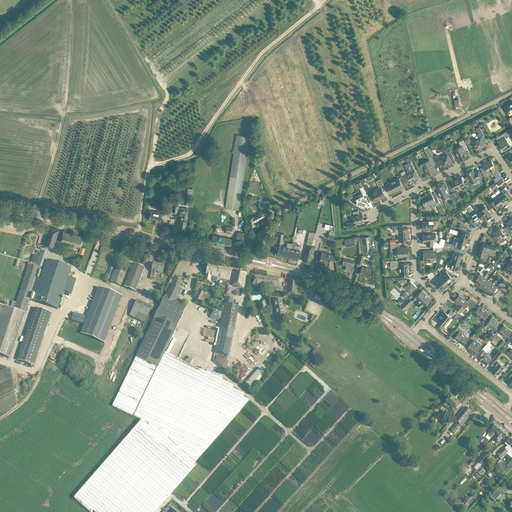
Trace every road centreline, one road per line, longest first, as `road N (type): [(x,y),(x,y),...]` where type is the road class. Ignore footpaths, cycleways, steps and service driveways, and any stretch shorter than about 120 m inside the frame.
road 1 (unclassified): [(260,262),(272,216),(511,92)]
road 2 (track): [(148,169),(165,93),(123,20)]
road 3 (tertiary): [(0,206),(152,238)]
road 4 (tertiary): [(383,315),(335,286),(260,262)]
road 5 (residential): [(511,175),(494,149),(413,191)]
